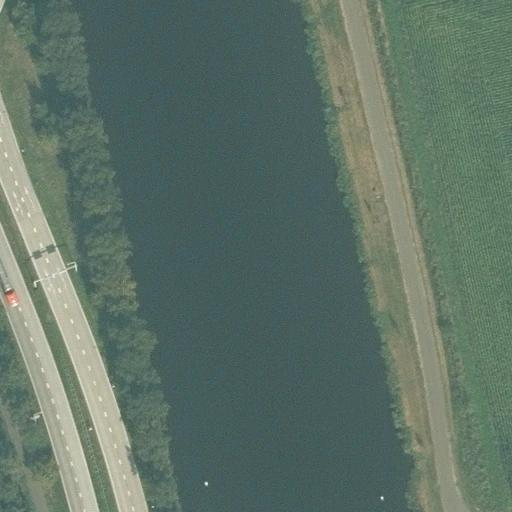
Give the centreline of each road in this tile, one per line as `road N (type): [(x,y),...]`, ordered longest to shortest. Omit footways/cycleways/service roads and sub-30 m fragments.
road 1 (unclassified): [(449,511),(424,338),(348,0)]
road 2 (primary): [(133,511),(97,393),(0,140)]
road 3 (primary): [(0,260),(83,511)]
